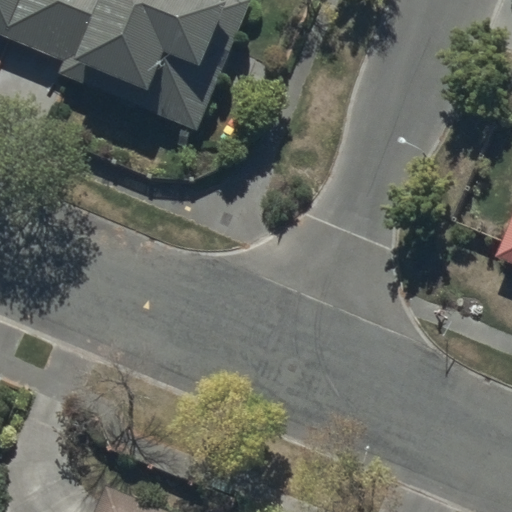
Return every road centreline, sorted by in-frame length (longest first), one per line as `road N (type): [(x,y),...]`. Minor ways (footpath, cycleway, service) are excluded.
road 1 (residential): [(295,366),(449,0)]
road 2 (residential): [(295,366),(0,248)]
road 3 (residential): [(511,460),(295,366)]
